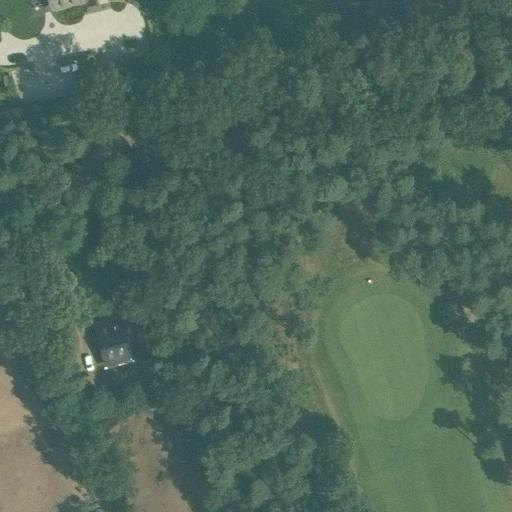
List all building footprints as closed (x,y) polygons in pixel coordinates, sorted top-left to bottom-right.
[(51,0),(53,7),(52,8),(52,9),(87,0),(51,0)] [(95,325),(105,364),(130,357),(120,318),(95,325)] [(158,360),(144,363),(149,381),(163,378),(158,360)] [(94,394),(90,377),(78,380),(82,397),(94,394)] [(84,449),(73,455),(85,477),(95,471),(84,449)]
